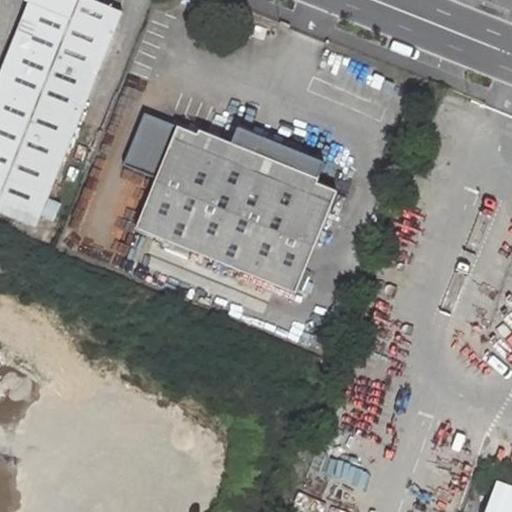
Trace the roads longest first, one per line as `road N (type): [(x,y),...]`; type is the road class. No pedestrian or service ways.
road 1 (unknown): [(0,319),(148,390),(177,413),(195,451),(195,511)]
road 2 (tertiary): [(511,60),(361,0)]
